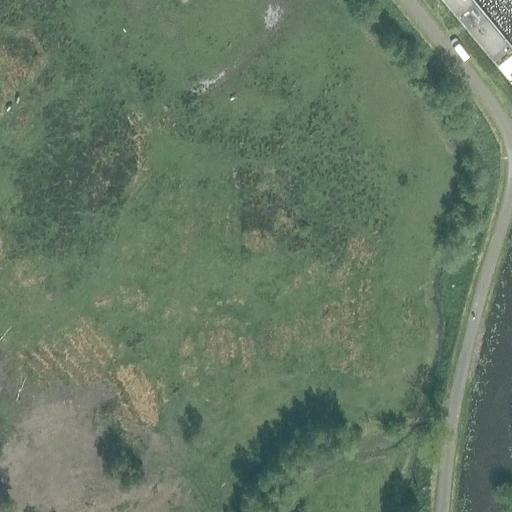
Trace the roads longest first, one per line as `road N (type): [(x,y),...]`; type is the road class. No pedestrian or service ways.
road 1 (unclassified): [(444,511),(466,355),(511,191)]
road 2 (unclassified): [(511,145),(496,109),(405,0)]
